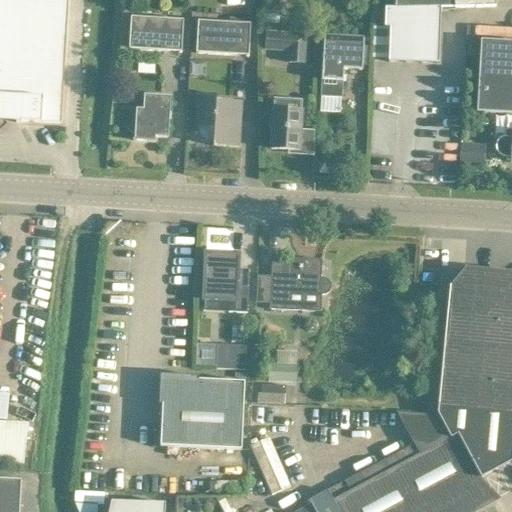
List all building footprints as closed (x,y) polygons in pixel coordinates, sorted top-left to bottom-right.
[(0,0),(0,120),(21,122),(61,124),(67,0),(0,0)] [(385,0),(386,8),(385,8),(384,28),(389,28),(388,62),(438,65),(440,9),(496,8),(495,0),(385,0)] [(128,50),(181,53),(183,21),(130,18),(128,50)] [(196,54),(249,57),(251,25),(197,22),(196,54)] [(288,63),(304,64),(306,36),(266,34),(265,50),(289,51),(288,63)] [(322,81),(321,97),(341,98),(342,82),(343,82),(343,70),(362,71),(364,39),(324,37),(321,81),(322,81)] [(476,113),(511,115),(511,42),(480,41),(476,113)] [(213,143),(213,147),(239,148),(242,102),(215,101),(215,95),(198,94),(196,127),(199,127),(198,134),(202,139),(207,143),(213,143)] [(134,141),(133,141),(133,142),(156,143),(156,142),(155,142),(155,138),(168,139),(169,119),(170,98),(144,96),(143,110),(136,110),(136,115),(127,131),(134,135),(134,141)] [(269,127),(272,130),(270,150),(299,152),(301,112),(302,100),(292,100),(292,111),(273,110),(272,115),(270,117),(269,127)] [(496,152),(497,154),(499,155),(500,157),(503,158),(505,158),(511,158),(510,163),(511,163),(511,132),(511,137),(506,137),(504,137),(503,138),(501,138),(499,139),(499,140),(497,141),(496,142),(496,144),(495,146),(495,147),(495,149),(496,151),(496,152)] [(478,145),(460,144),(459,163),(477,164),(478,145)] [(323,166),(320,170),(322,175),(327,175),(330,171),(328,167),(323,166)] [(203,312),(247,314),(249,271),(248,271),(248,275),(237,274),(238,256),(206,255),(203,312)] [(270,305),(269,310),(284,311),(319,313),(320,296),(322,296),(325,295),(328,294),(329,291),(330,288),(330,285),(328,282),(326,280),(322,279),(323,279),(321,279),(322,265),(321,265),(321,260),(299,259),(299,266),(291,266),(291,263),(272,262),(271,277),(270,305)] [(449,286),(442,367),(511,373),(511,273),(464,269),(449,286)] [(215,370),(245,371),(246,347),(216,346),(215,370)] [(270,382),(296,382),(297,351),(271,350),(270,382)] [(344,482),(325,492),(336,511),(452,511),(472,507),(485,496),(477,482),(481,479),(511,462),(511,373),(442,367),(438,407),(437,418),(447,436),(418,453),(414,445),(390,458),(394,466),(393,467),(369,480),(357,488),(350,491),(344,482)] [(160,447),(241,451),(244,383),(163,379),(160,447)] [(0,464),(23,466),(28,426),(0,424),(0,464)] [(0,479),(0,511),(18,511),(20,481),(0,479)] [(164,511),(165,504),(111,502),(108,511),(164,511)]
